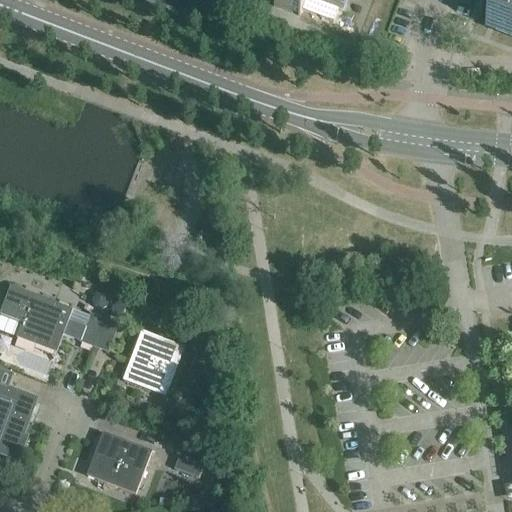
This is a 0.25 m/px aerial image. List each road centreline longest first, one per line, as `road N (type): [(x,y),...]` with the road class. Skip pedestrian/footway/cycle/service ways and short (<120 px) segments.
road 1 (tertiary): [(436,144),(244,100),(0,5)]
road 2 (residential): [(439,0),(422,48),(436,144)]
